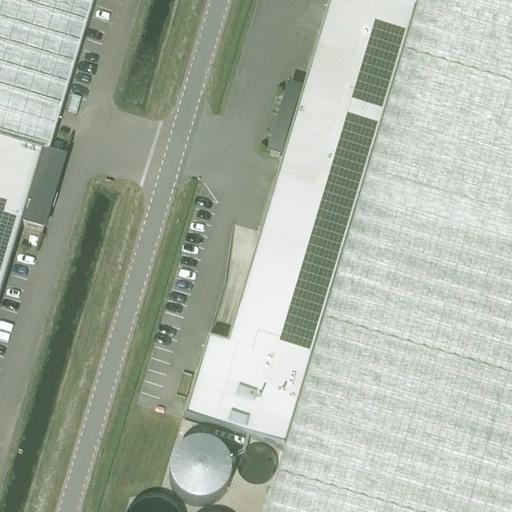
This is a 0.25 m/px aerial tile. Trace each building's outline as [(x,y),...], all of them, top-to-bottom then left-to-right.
[(0,0),(0,155),(38,168),(21,227),(42,233),(63,162),(47,158),(93,0),(0,0)] [(207,343),(184,420),(183,420),(284,450),(418,0),(329,0),(300,98),(287,94),(268,155),(282,159),(226,348),(207,343)] [(511,511),(511,0),(418,0),(284,450),(265,511),(511,511)] [(0,295),(21,227),(38,168),(0,155),(0,295)] [(179,435),(207,443),(210,432),(183,423),(179,435)]
